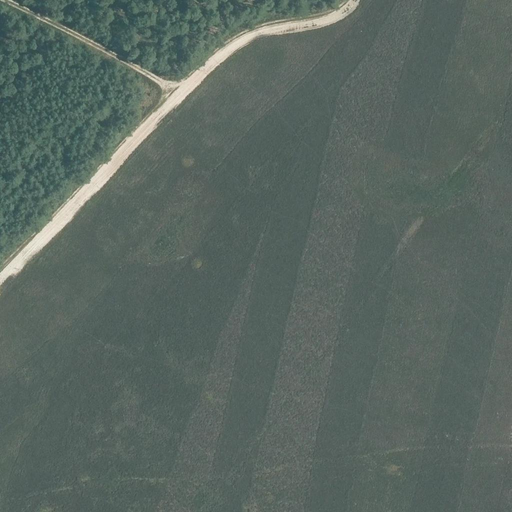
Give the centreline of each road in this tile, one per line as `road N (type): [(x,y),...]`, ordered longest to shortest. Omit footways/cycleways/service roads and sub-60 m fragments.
road 1 (track): [(0,286),(219,58),(267,31),(329,22),(355,0)]
road 2 (track): [(0,0),(181,96)]
